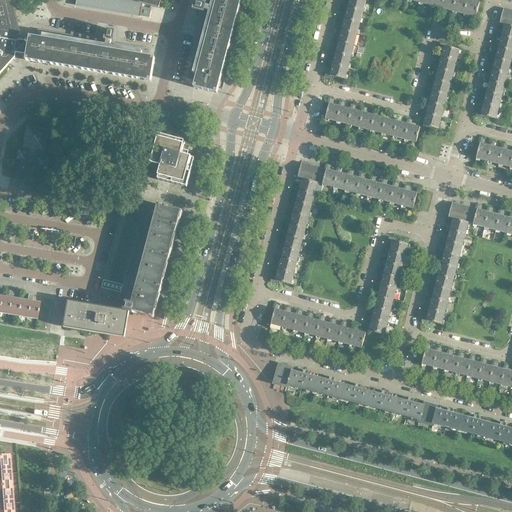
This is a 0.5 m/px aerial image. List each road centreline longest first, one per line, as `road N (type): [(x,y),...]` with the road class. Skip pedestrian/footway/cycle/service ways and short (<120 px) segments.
road 1 (residential): [(0,266),(85,282),(156,106)]
road 2 (secondary): [(511,500),(287,440),(253,418)]
road 3 (secondary): [(231,372),(218,316),(273,129)]
road 4 (residential): [(255,289),(356,316),(388,222),(434,232)]
road 5 (secondary): [(233,118),(186,316),(155,351)]
road 6 (residential): [(308,86),(411,113),(437,29),(485,41)]
road 7 (residential): [(395,381),(251,343),(244,329),(255,289)]
road 8 (residential): [(0,120),(34,80),(156,106)]
road 9 (secondary): [(231,488),(269,478),(396,511)]
road 10 (residential): [(295,135),(449,176)]
road 11 (residential): [(255,289),(295,135)]
road 12 (residential): [(181,37),(51,14),(49,0)]
road 13 (secondary): [(273,129),(299,0)]
road 14 (secondary): [(272,0),(233,118)]
road 15 (tertiary): [(113,370),(76,393),(0,382)]
road 16 (residential): [(511,412),(395,381)]
